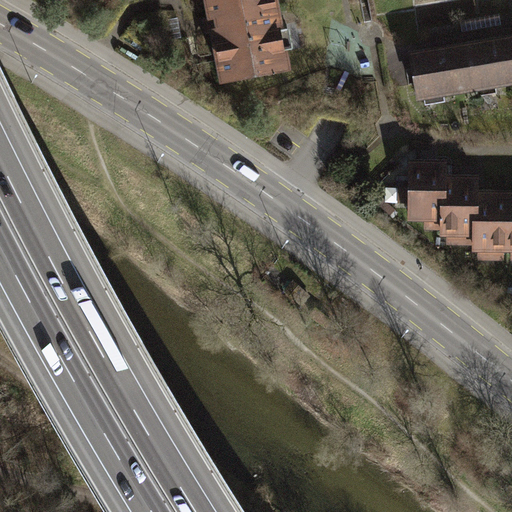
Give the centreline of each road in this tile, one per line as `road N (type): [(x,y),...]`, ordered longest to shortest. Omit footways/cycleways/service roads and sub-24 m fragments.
road 1 (secondary): [(0,23),(281,203),(511,380)]
road 2 (motorway): [(207,511),(105,341),(0,138)]
road 3 (motorway): [(0,263),(141,511)]
road 4 (track): [(0,355),(184,478)]
road 5 (track): [(155,506),(0,471)]
